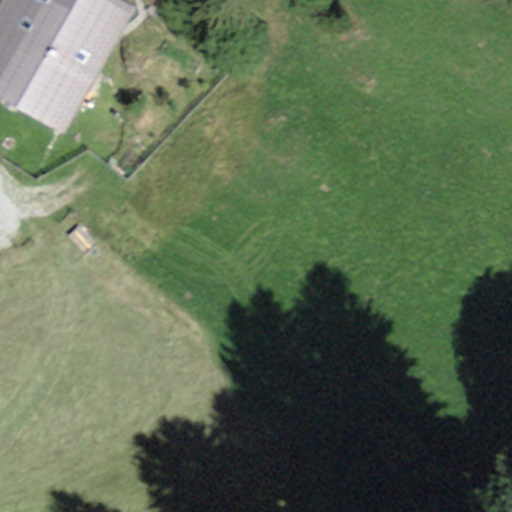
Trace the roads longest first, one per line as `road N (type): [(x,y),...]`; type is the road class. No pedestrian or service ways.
road 1 (track): [(511,346),(427,355),(314,340),(139,222),(85,202),(11,201)]
road 2 (track): [(0,189),(42,247),(54,282),(31,337),(0,376)]
